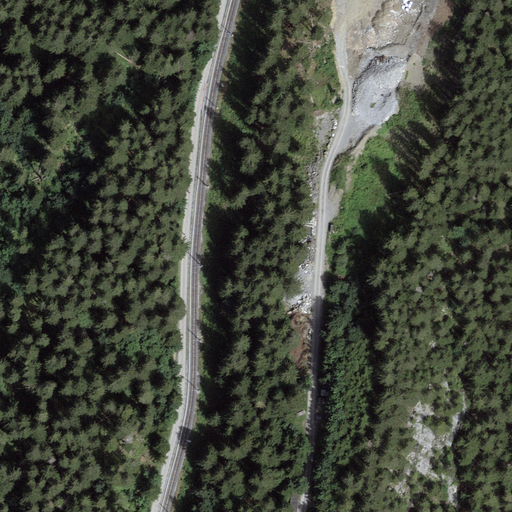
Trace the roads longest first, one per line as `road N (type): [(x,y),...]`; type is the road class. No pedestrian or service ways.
road 1 (track): [(220,10),(197,99),(181,400),(154,511)]
road 2 (track): [(364,37),(353,51),(343,121),(326,162),(307,511)]
